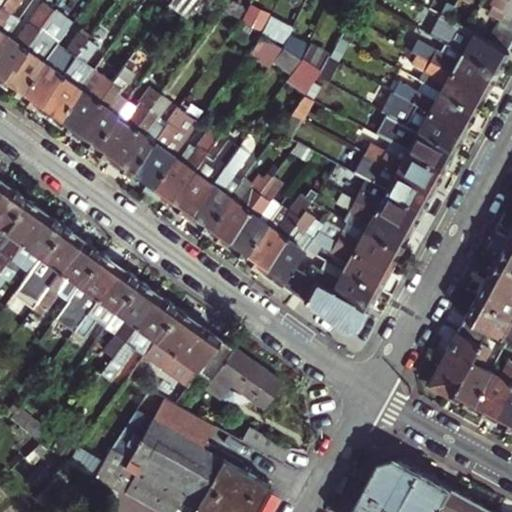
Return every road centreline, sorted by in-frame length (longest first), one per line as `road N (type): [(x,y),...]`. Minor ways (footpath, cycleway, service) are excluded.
road 1 (residential): [(372,396),(0,128)]
road 2 (residential): [(372,396),(511,136)]
road 3 (residential): [(511,473),(372,396)]
road 4 (residential): [(309,511),(372,396)]
